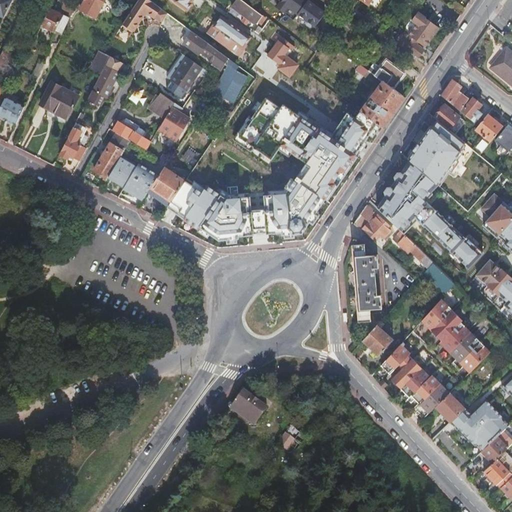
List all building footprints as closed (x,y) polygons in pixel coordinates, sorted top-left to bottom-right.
[(13,0),(0,0),(0,17),(3,19),(13,0)] [(58,0),(56,6),(71,17),(72,14),(63,7),(67,0),(58,0)] [(105,0),(85,0),(80,11),(95,19),(105,0)] [(160,10),(146,0),(138,0),(133,9),(123,25),(133,32),(146,13),(154,19),(160,10)] [(174,0),(187,10),(194,0),(174,0)] [(245,18),(241,23),(246,26),(250,21),(255,25),(260,19),(262,21),(265,19),(239,0),(235,0),(231,6),(245,18)] [(315,28),(325,15),(309,3),(305,0),(297,0),(296,1),(295,3),(292,1),(292,0),(276,0),(280,3),(276,9),(293,22),(298,16),(305,22),(306,26),(310,28),(314,28),(315,28)] [(337,0),(319,0),(331,8),(337,0)] [(357,2),(354,0),(340,0),(352,8),(357,2)] [(454,3),(450,8),(460,15),(465,9),(456,3),(454,3)] [(167,15),(160,10),(154,19),(161,24),(167,15)] [(41,27),(61,36),(69,20),(49,11),(41,27)] [(416,25),(411,32),(427,44),(438,29),(417,13),(411,22),(416,25)] [(251,39),(218,16),(206,33),(239,56),(251,39)] [(258,36),(262,30),(258,27),(254,33),(258,36)] [(396,42),(418,58),(423,51),(416,45),(417,43),(408,36),(401,31),(399,33),(401,36),(396,42)] [(417,43),(424,48),(427,44),(411,32),(408,36),(417,43)] [(238,67),(192,33),(183,45),(195,54),(198,56),(199,54),(208,60),(207,62),(211,66),(220,70),(223,65),(227,67),(210,92),(228,102),(242,80),(244,82),(247,78),(236,71),(238,67)] [(292,44),(280,36),(266,55),(280,65),(277,69),(289,78),(299,65),(284,54),(292,44)] [(511,85),(511,53),(507,50),(491,69),(511,85)] [(13,56),(3,51),(0,56),(0,72),(2,68),(6,70),(13,56)] [(105,66),(110,58),(100,53),(91,71),(101,75),(105,66)] [(255,54),(248,66),(268,79),(276,67),(255,54)] [(187,59),(183,56),(170,74),(174,77),(187,59)] [(124,66),(110,58),(105,66),(119,74),(124,66)] [(201,69),(187,59),(174,77),(188,87),(198,74),(201,69)] [(381,81),(383,82),(393,89),(404,74),(386,60),(386,61),(383,59),(377,67),(374,64),(368,71),(381,81)] [(356,70),(365,76),(368,71),(360,65),(356,70)] [(119,74),(105,66),(101,75),(100,76),(92,92),(87,101),(99,107),(104,98),(106,99),(108,101),(115,89),(112,88),(119,74)] [(198,74),(204,78),(207,73),(201,69),(198,74)] [(143,70),(140,76),(149,81),(152,74),(143,70)] [(377,86),(381,81),(368,71),(365,76),(377,86)] [(292,91),(324,111),(334,95),(303,75),(292,91)] [(180,99),(188,87),(174,77),(171,81),(166,89),(180,99)] [(242,80),(228,102),(232,104),(244,82),(242,80)] [(452,81),(441,96),(460,112),(469,99),(464,95),(459,91),(461,88),(454,82),(452,81)] [(360,113),(381,127),(402,97),(393,89),(383,82),(375,94),(372,91),(369,95),(372,98),(360,113)] [(78,98),(51,84),(39,106),(66,120),(78,98)] [(172,109),(175,104),(160,94),(150,109),(166,119),(172,109)] [(187,175),(183,182),(167,207),(185,218),(183,221),(207,236),(209,233),(220,240),(225,239),(226,245),(236,243),(240,236),(277,233),(284,237),(302,234),(356,155),(361,158),(381,127),(360,113),(356,120),(347,114),(332,136),(283,103),(280,107),(266,97),(239,136),(271,158),(279,146),(305,164),(285,193),(224,198),(187,175)] [(0,108),(0,117),(16,126),(24,107),(5,98),(0,108)] [(460,113),(470,121),(474,116),(477,119),(481,115),(477,111),(481,106),(473,99),(460,113)] [(220,108),(209,102),(202,111),(214,118),(220,108)] [(162,126),(159,130),(177,142),(190,120),(178,113),(182,110),(175,104),(172,109),(173,109),(163,126),(162,126)] [(438,121),(449,131),(459,118),(445,106),(434,118),(438,121)] [(482,136),(490,143),(502,128),(487,115),(477,127),(475,130),(482,136)] [(465,123),(459,118),(449,131),(455,136),(465,123)] [(118,124),(113,133),(116,134),(129,142),(130,140),(145,149),(149,143),(151,144),(153,139),(154,138),(147,134),(144,139),(134,133),(137,127),(131,124),(125,121),(122,126),(118,124)] [(438,121),(410,161),(414,164),(436,183),(464,144),(455,136),(449,131),(438,121)] [(83,128),(75,124),(59,156),(67,160),(69,157),(73,159),(81,145),(76,142),(80,134),(83,128)] [(144,139),(147,134),(137,127),(134,133),(144,139)] [(497,150),(505,157),(511,148),(511,131),(511,133),(506,128),(495,141),(501,146),(497,150)] [(88,138),(80,134),(76,142),(81,145),(83,146),(88,138)] [(116,134),(110,145),(124,153),(130,142),(129,142),(116,134)] [(490,143),(482,136),(471,150),(479,157),(490,143)] [(115,167),(120,159),(124,153),(110,145),(105,154),(102,158),(115,167)] [(107,180),(108,179),(115,167),(102,158),(93,172),(107,180)] [(108,179),(124,188),(136,168),(120,159),(115,167),(108,179)] [(489,187),(500,175),(485,160),(473,172),(489,187)] [(147,194),(159,176),(138,164),(136,168),(124,188),(144,199),(147,194)] [(414,164),(380,213),(400,232),(413,215),(468,269),(483,253),(423,201),(436,183),(414,164)] [(159,176),(147,194),(167,207),(183,182),(164,168),(159,176)] [(465,202),(479,184),(467,174),(460,182),(459,181),(451,192),(465,202)] [(511,211),(494,196),(482,209),(492,218),(487,223),(500,234),(508,241),(506,244),(511,249),(511,211)] [(354,224),(362,232),(363,230),(381,246),(386,241),(384,239),(392,230),(369,207),(366,207),(354,224)] [(425,261),(427,258),(400,232),(396,236),(401,241),(398,245),(407,254),(410,252),(420,261),(423,259),(425,261)] [(393,240),(398,245),(401,241),(396,236),(393,240)] [(352,246),(352,247),(358,322),(358,323),(371,322),(370,311),(382,310),(381,296),(377,296),(375,270),(379,269),(378,256),(366,257),(365,245),(352,246)] [(511,281),(511,278),(490,261),(477,276),(492,288),(508,302),(504,307),(511,314),(511,283),(511,281)] [(446,295),(454,285),(433,264),(424,274),(446,295)] [(508,302),(492,288),(487,294),(504,307),(508,302)] [(462,322),(441,300),(421,322),(441,342),(439,344),(456,360),(453,363),(460,371),(463,368),(470,374),(491,353),(461,323),(462,322)] [(393,341),(377,326),(362,343),(378,357),(393,341)] [(401,345),(381,367),(390,376),(398,367),(409,356),(411,355),(403,347),(405,345),(402,343),(401,345)] [(409,356),(398,367),(402,370),(412,360),(409,356)] [(434,410),(436,408),(450,394),(449,394),(450,394),(441,385),(432,376),(430,378),(422,369),(412,360),(402,370),(391,381),(401,390),(406,395),(403,398),(406,402),(408,400),(412,404),(415,401),(419,405),(411,412),(413,415),(416,417),(418,415),(423,409),(429,415),(434,410)] [(383,381),(379,385),(384,390),(388,386),(383,381)] [(255,427),(267,408),(245,393),(233,411),(255,427)] [(463,413),(465,410),(450,394),(436,408),(451,424),(453,422),(463,413)] [(463,413),(453,422),(482,452),(496,438),(508,427),(484,403),(469,419),(463,413)] [(418,415),(423,421),(429,415),(423,409),(418,415)] [(289,450),(295,440),(286,434),(279,444),(289,450)] [(492,464),(504,452),(508,449),(507,447),(506,448),(496,438),(482,452),(492,464)] [(511,460),(504,452),(492,464),(484,472),(500,489),(511,477),(511,460)] [(503,511),(511,503),(511,477),(500,489),(509,497),(495,510),(497,511),(503,511)]
